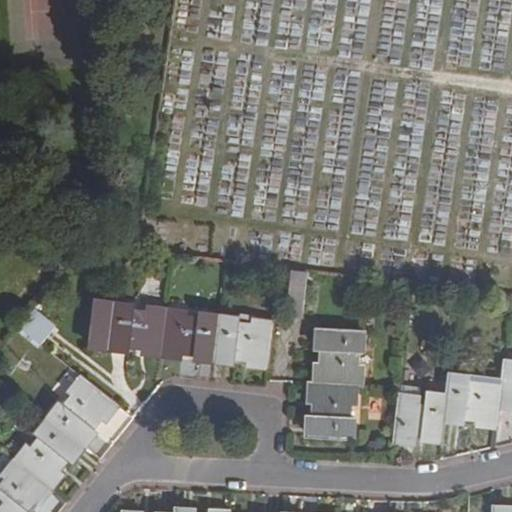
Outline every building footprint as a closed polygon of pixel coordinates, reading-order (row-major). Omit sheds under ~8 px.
[(293,271),(288,318),(302,319),(307,272),(293,271)] [(160,358),(164,313),(146,312),(145,317),(131,315),(132,310),(92,306),(88,349),(126,353),(127,348),(142,350),(142,356),(160,358)] [(164,313),(160,358),(179,360),(180,355),(195,356),(194,361),(212,364),(216,319),(199,317),(198,323),(183,321),(184,315),(164,313)] [(50,331),(29,314),(16,331),(38,348),(50,331)] [(234,321),(234,327),(250,329),(252,323),(252,318),(235,316),(234,321)] [(216,319),(212,364),(230,365),(231,360),(247,363),(247,368),(263,370),(268,325),(252,323),(250,329),(234,327),(234,321),(216,319)] [(312,370),(311,388),(350,392),(355,392),(357,373),(352,372),(353,357),(358,358),(361,339),(316,336),(313,354),(318,355),(317,370),(312,370)] [(500,389),(498,414),(511,415),(511,370),(504,369),(500,389)] [(46,423),(81,450),(92,435),(89,430),(97,419),(102,423),(113,409),(79,381),(67,396),(72,399),(62,411),(58,407),(46,423)] [(443,406),(441,429),(458,431),(460,426),(475,427),(475,433),(495,435),(498,414),(500,389),(480,387),(479,393),(464,391),(464,386),(446,383),(443,406)] [(303,421),(301,440),(345,445),(347,426),(341,425),(342,411),(349,411),(350,392),(311,388),(306,388),(305,407),(311,408),(309,421),(303,421)] [(415,397),(395,395),(394,406),(413,408),(415,397)] [(394,406),(389,448),(408,449),(409,443),(418,444),(418,448),(438,449),(441,429),(443,406),(424,403),(421,418),(412,416),(413,408),(394,406)] [(14,465),(48,492),(59,477),(55,472),(64,462),(69,465),(81,450),(46,423),(34,438),(39,441),(30,452),(26,449),(14,465)] [(0,511),(32,511),(48,492),(14,465),(2,479),(0,477),(0,511)]
